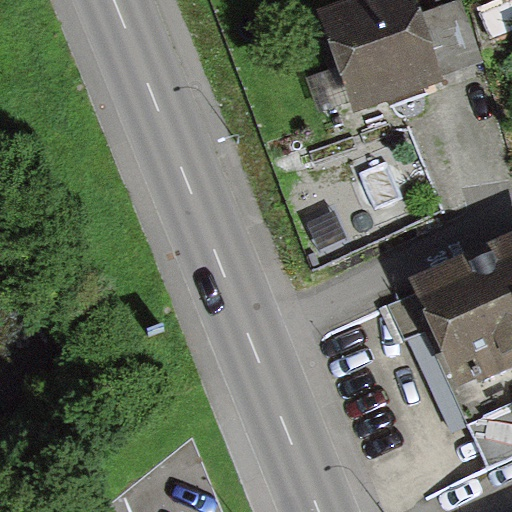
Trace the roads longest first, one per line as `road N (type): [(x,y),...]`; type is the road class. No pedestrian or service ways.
road 1 (primary): [(111,0),(243,339)]
road 2 (residential): [(511,216),(243,339)]
road 3 (primary): [(243,339),(312,511)]
